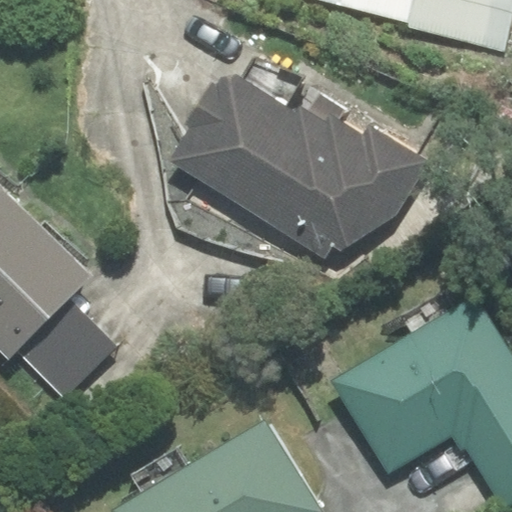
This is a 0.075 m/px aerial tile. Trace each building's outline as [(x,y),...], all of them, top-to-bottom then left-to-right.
[(511,0),(320,0),(501,53),(511,21),(511,0)] [(302,111),(228,72),(182,160),(319,254),(352,247),(386,229),(425,162),(310,100),(302,111)] [(0,197),(8,190),(0,181),(0,197)] [(95,275),(8,190),(0,197),(0,345),(13,358),(19,351),(72,298),(95,275)] [(388,473),(456,433),(501,511),(511,511),(511,334),(481,282),(405,326),(414,340),(337,385),(388,473)] [(19,351),(67,398),(120,346),(72,298),(19,351)] [(325,511),(275,422),(122,509),(123,511),(325,511)]
